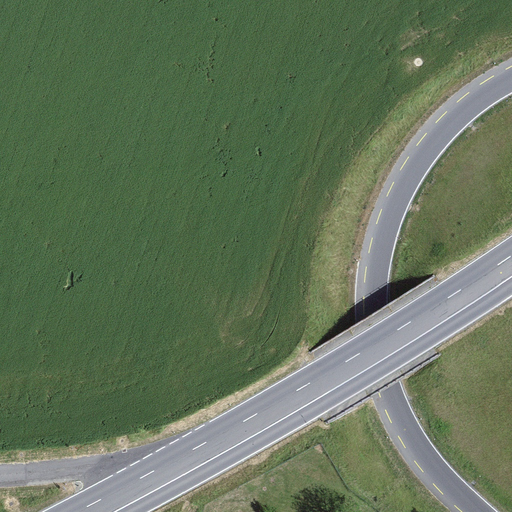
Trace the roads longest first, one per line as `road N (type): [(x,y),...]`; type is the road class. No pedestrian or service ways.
road 1 (secondary): [(511,76),(469,102),(416,161),(380,244),(374,286),(386,389),(409,437),(476,511)]
road 2 (primary): [(511,266),(189,462)]
road 3 (secondary): [(189,462),(0,475)]
